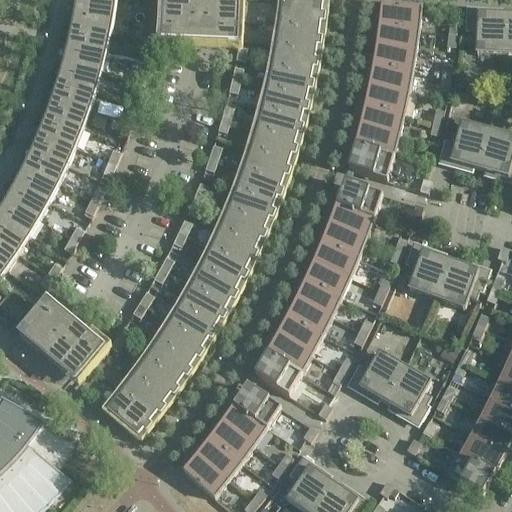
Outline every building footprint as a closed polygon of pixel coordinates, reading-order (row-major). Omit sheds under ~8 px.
[(117,4),(117,0),(77,0),(74,20),(76,20),(75,30),(111,37),(113,26),(115,15),(117,4)] [(236,43),(237,11),(237,10),(222,9),(222,3),(184,2),(184,8),(168,7),(167,40),(183,40),(183,46),(219,48),(220,42),(236,43)] [(324,26),(325,18),(322,18),(323,8),(284,6),(282,17),(281,28),(320,34),(321,25),(324,26)] [(421,20),(422,12),(382,10),(380,30),(420,35),(421,20)] [(506,58),(508,18),(502,18),(502,13),(489,13),(489,18),(478,17),(477,34),(470,34),(469,45),(477,45),(476,57),(506,58)] [(457,39),(459,27),(450,26),(449,38),(457,39)] [(321,50),(322,42),(319,42),(320,34),(281,28),(279,39),(277,50),(316,57),(317,49),(321,50)] [(110,44),(111,37),(75,30),(73,40),(71,39),(69,48),(107,57),(110,44)] [(417,56),(420,35),(380,30),(379,40),(377,50),(417,56)] [(456,52),(457,39),(449,38),(447,51),(456,52)] [(152,58),(154,45),(146,44),(143,56),(152,58)] [(105,67),(107,57),(69,48),(67,57),(69,57),(66,67),(102,76),(105,67)] [(319,65),(315,64),(316,57),(277,50),(275,62),(274,71),(312,79),(314,71),(317,72),(319,65)] [(413,77),(417,56),(377,50),(376,60),(374,70),(413,77)] [(245,66),(248,53),(239,51),(236,64),(245,66)] [(100,84),(102,76),(66,67),(63,76),(62,75),(59,84),(97,95),(100,84)] [(409,98),(413,77),(374,70),(372,80),(370,91),(409,98)] [(451,84),(453,71),(444,70),(442,82),(451,84)] [(241,86),(244,73),(235,71),(232,84),(241,86)] [(311,86),(312,79),(274,71),(271,81),(269,92),(308,101),(309,93),(313,94),(314,87),(311,86)] [(145,88),(148,75),(139,73),(136,85),(145,88)] [(448,96),(451,84),(442,82),(440,95),(448,96)] [(94,105),(97,95),(59,84),(56,93),(58,94),(55,103),(91,115),(94,105)] [(238,98),(241,86),(232,84),(230,96),(238,98)] [(141,100),(145,88),(136,85),(133,97),(141,100)] [(408,105),(409,98),(370,91),(368,101),(366,111),(405,120),(408,105)] [(306,108),(308,101),(269,92),(267,102),(264,113),(302,122),(304,115),(308,116),(309,109),(306,108)] [(88,124),(91,115),(55,103),(52,112),(50,111),(47,120),(84,133),(88,124)] [(231,125),(234,113),(226,111),(222,123),(231,125)] [(402,134),(405,120),(366,111),(364,121),(361,131),(400,141),(402,134)] [(300,129),(302,122),(264,113),(261,126),(259,133),(296,144),(298,137),(302,138),(304,130),(300,129)] [(132,129),(136,117),(128,114),(124,126),(132,129)] [(442,128),(445,116),(436,114),(433,126),(442,128)] [(80,143),(84,133),(47,120),(44,128),(46,129),(42,138),(77,152),(80,143)] [(227,137),(231,125),(222,123),(219,135),(227,137)] [(128,141),(132,129),(124,126),(120,138),(128,141)] [(439,140),(442,128),(433,126),(431,138),(439,140)] [(480,173),(491,134),(462,127),(459,138),(451,136),(449,147),(456,149),(451,165),(462,168),(460,173),(473,176),(474,171),(480,173)] [(396,154),(400,141),(361,131),(358,141),(356,151),(394,161),(396,154)] [(294,151),(296,144),(259,133),(255,145),(252,153),(290,165),(292,158),(296,159),(298,152),(294,151)] [(511,140),(491,134),(480,173),(486,175),(485,179),(497,183),(498,178),(509,181),(511,169),(511,140)] [(73,161),(77,152),(42,138),(38,147),(36,146),(33,154),(68,171),(73,161)] [(218,164),(222,152),(214,149),(210,161),(218,164)] [(390,176),(394,161),(356,151),(349,174),(388,186),(390,176)] [(288,172),(290,165),(252,153),(249,164),(246,174),(283,187),(285,180),(289,181),(291,174),(288,172)] [(64,180),(68,171),(33,154),(29,163),(31,164),(26,172),(60,189),(64,180)] [(117,169),(122,158),(114,154),(109,166),(117,169)] [(435,159),(426,157),(423,169),(431,172),(435,159)] [(214,176),(218,164),(210,161),(206,173),(214,176)] [(112,181),(117,169),(109,166),(104,178),(112,181)] [(55,198),(60,189),(26,172),(22,181),(20,180),(16,188),(51,207),(55,198)] [(280,194),(283,187),(246,174),(242,184),(238,194),(275,208),(278,201),(281,202),(284,195),(280,194)] [(429,198),(432,186),(424,183),(420,195),(429,198)] [(379,211),(383,199),(345,187),(338,209),(375,223),(379,211)] [(51,207),(16,188),(12,196),(13,197),(9,205),(41,224),(46,215),(51,207)] [(204,203),(209,191),(201,188),(196,199),(204,203)] [(99,208),(105,197),(97,193),(91,205),(99,208)] [(272,215),(275,208),(238,194),(233,207),(231,214),(267,229),(270,222),(273,223),(276,216),(272,215)] [(199,214),(204,203),(196,199),(191,211),(199,214)] [(41,224),(9,205),(4,214),(2,213),(0,215),(0,222),(3,224),(30,241),(36,233),(41,224)] [(93,220),(99,208),(91,205),(86,216),(93,220)] [(373,230),(375,223),(338,209),(334,219),(330,229),(368,243),(373,230)] [(420,224),(424,212),(416,210),(412,222),(420,224)] [(264,235),(267,229),(231,214),(228,219),(222,233),(258,249),(261,242),(265,244),(268,237),(264,235)] [(30,241),(3,224),(0,222),(0,245),(19,258),(25,250),(30,241)] [(187,240),(192,228),(185,225),(179,236),(187,240)] [(360,263),(368,243),(330,229),(327,239),(323,248),(360,263)] [(78,247),(85,236),(77,231),(71,242),(78,247)] [(255,256),(258,249),(222,233),(218,243),(213,252),(249,269),(252,263),(255,264),(258,257),(255,256)] [(182,251),(187,240),(179,236),(174,247),(182,251)] [(72,257),(78,247),(71,242),(65,253),(72,257)] [(403,256),(408,245),(400,242),(395,253),(403,256)] [(19,258),(0,245),(0,269),(3,272),(8,275),(14,267),(19,258)] [(351,283),(360,263),(323,248),(319,257),(315,267),(351,283)] [(506,265),(510,253),(502,250),(497,263),(506,265)] [(246,276),(249,269),(213,252),(204,272),(239,290),(242,283),(245,285),(249,278),(246,276)] [(399,268),(403,256),(395,253),(391,265),(399,268)] [(438,303),(451,265),(445,263),(447,258),(434,254),(433,259),(423,255),(417,271),(410,269),(406,279),(413,282),(409,293),(438,303)] [(168,276),(174,265),(167,261),(161,272),(168,276)] [(473,291),(479,275),(469,272),(471,267),(459,263),(457,267),(451,265),(438,303),(465,313),(469,302),(477,304),(480,294),(473,291)] [(346,296),(351,283),(315,267),(311,277),(306,286),(343,303),(346,296)] [(55,283),(62,273),(55,268),(48,278),(55,283)] [(162,287),(168,276),(161,272),(155,283),(162,287)] [(235,296),(239,290),(204,272),(197,284),(194,290),(228,309),(232,303),(235,305),(239,298),(235,296)] [(48,294),(55,283),(48,278),(41,289),(48,294)] [(500,296),(504,284),(496,281),(492,293),(500,296)] [(386,298),(391,287),(383,283),(378,295),(386,298)] [(340,309),(343,303),(306,286),(302,295),(297,304),(333,322),(340,309)] [(225,316),(228,309),(194,290),(189,300),(183,309),(217,329),(221,322),(224,324),(228,318),(225,316)] [(495,308),(500,296),(492,293),(487,304),(495,308)] [(381,310),(386,298),(378,295),(373,306),(381,310)] [(148,312),(154,301),(147,296),(140,307),(148,312)] [(330,329),(333,322),(297,304),(293,314),(288,323),(323,341),(330,329)] [(141,322),(148,312),(140,307),(133,318),(141,322)] [(217,329),(183,309),(172,327),(206,348),(209,342),(213,344),(217,337),(213,335),(217,329)] [(99,355),(87,345),(91,341),(62,316),(58,321),(46,311),(25,336),(37,346),(34,351),(62,374),(66,370),(78,380),(99,355)] [(485,333),(489,321),(481,318),(476,330),(485,333)] [(313,360),(323,341),(288,323),(278,341),(313,360)] [(367,339),(373,328),(365,324),(360,335),(367,339)] [(206,348),(172,327),(167,336),(161,345),(193,367),(197,361),(201,363),(205,356),(202,354),(206,348)] [(125,346),(132,335),(125,330),(118,341),(125,346)] [(480,345),(485,333),(476,330),(471,341),(480,345)] [(362,350),(367,339),(360,335),(354,346),(362,350)] [(118,356),(125,346),(118,341),(111,351),(118,356)] [(313,360),(278,341),(268,359),(303,379),(310,367),(313,360)] [(193,367),(161,345),(153,357),(149,363),(181,385),(185,379),(188,381),(193,375),(189,373),(193,367)] [(468,370),(473,358),(465,354),(460,366),(468,370)] [(386,406),(406,371),(380,357),(374,367),(367,363),(362,373),(369,376),(360,391),(369,397),(367,401),(378,407),(380,403),(386,406)] [(296,390),(303,379),(268,359),(256,379),(290,401),(296,390)] [(181,385),(149,363),(136,380),(168,403),(172,397),(175,400),(180,394),(176,391),(181,385)] [(346,379),(353,368),(345,364),(339,375),(346,379)] [(463,381),(468,370),(460,366),(455,377),(463,381)] [(511,390),(511,367),(509,366),(500,385),(511,390)] [(426,397),(432,386),(406,371),(386,406),(391,409),(389,414),(400,420),(402,416),(412,421),(420,406),(427,410),(432,400),(426,397)] [(340,390),(346,379),(339,375),(333,386),(340,390)] [(168,403),(136,380),(123,397),(154,421),(159,415),(162,418),(166,412),(163,409),(168,403)] [(511,390),(500,385),(491,404),(511,414),(511,390)] [(282,413),(253,394),(248,391),(235,411),(268,433),(275,423),(282,413)] [(450,406),(456,395),(448,391),(442,402),(450,406)] [(154,421),(123,397),(116,406),(109,414),(139,439),(145,433),(147,435),(152,429),(149,427),(154,421)] [(444,417),(450,406),(442,402),(436,413),(444,417)] [(511,438),(511,414),(491,404),(481,422),(511,438)] [(57,476),(66,464),(74,451),(0,406),(0,511),(43,511),(49,507),(54,501),(60,495),(68,485),(70,487),(71,486),(57,476)] [(326,423),(333,412),(325,408),(319,418),(326,423)] [(268,433),(235,411),(229,419),(223,428),(256,451),(268,433)] [(506,460),(511,449),(511,438),(481,422),(471,441),(506,460)] [(431,441),(437,430),(429,426),(423,437),(431,441)] [(256,451),(223,428),(217,436),(211,444),(213,445),(243,468),(256,451)] [(311,447),(318,436),(310,431),(304,442),(311,447)] [(506,460),(471,441),(461,459),(496,479),(498,474),(506,460)] [(415,459),(421,448),(414,443),(407,454),(415,459)] [(243,468),(213,445),(211,444),(205,452),(198,460),(230,485),(243,468)] [(286,473),(294,463),(287,458),(279,468),(286,473)] [(490,487),(496,479),(461,459),(457,466),(449,479),(483,500),(490,487)] [(230,485),(198,460),(185,477),(215,503),(224,492),(230,485)] [(279,483),(286,473),(279,468),(272,478),(279,483)] [(298,511),(317,511),(334,488),(329,484),(332,480),(321,473),(319,477),(310,471),(300,485),(294,481),(288,490),(294,494),(287,504),(298,511)] [(387,502),(394,491),(387,486),(380,497),(387,502)] [(354,511),(359,505),(350,499),(353,495),(342,488),(340,492),(334,488),(317,511),(354,511)] [(259,509),(267,499),(260,494),(252,504),(259,509)]
